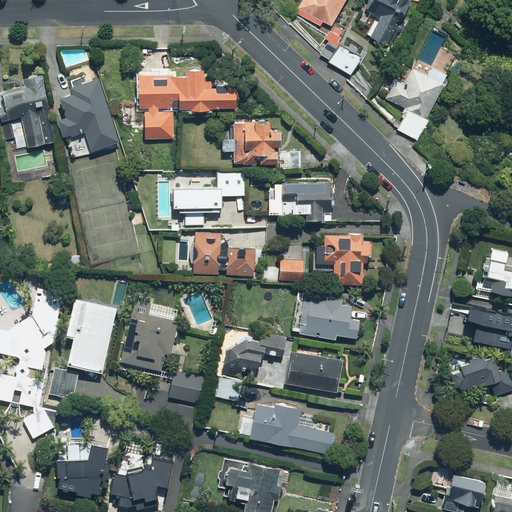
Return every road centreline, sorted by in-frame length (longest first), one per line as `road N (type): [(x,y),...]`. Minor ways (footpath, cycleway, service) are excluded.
road 1 (secondary): [(420,209),(402,180),(221,0)]
road 2 (residential): [(210,0),(173,9),(0,12)]
road 3 (secondary): [(395,415),(424,264),(420,209)]
road 4 (unknown): [(268,230),(425,230)]
road 5 (residential): [(395,415),(511,442)]
